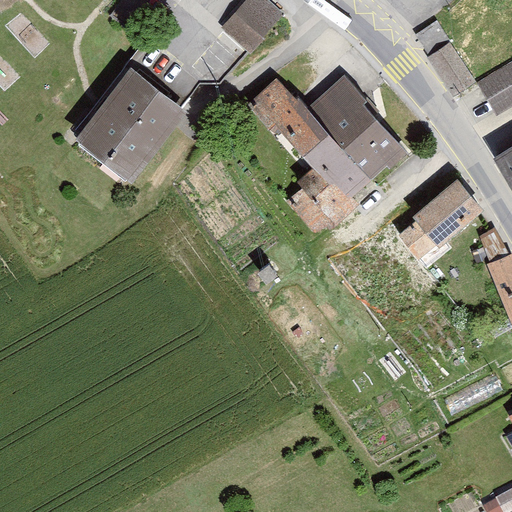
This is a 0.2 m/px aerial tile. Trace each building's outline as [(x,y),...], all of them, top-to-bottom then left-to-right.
[(265,0),(245,0),(219,31),(250,57),(282,14),(265,0)] [(449,42),(426,60),(454,98),(474,80),(449,42)] [(139,61),(76,142),(133,182),(195,104),(139,61)] [(511,62),(479,82),(495,116),(511,105),(511,62)] [(345,78),(309,109),(282,79),(252,105),(308,170),(298,179),(303,185),(283,202),(312,236),(349,205),(410,153),(345,78)] [(511,146),(501,153),(511,176),(511,146)] [(457,180),(413,219),(416,224),(396,241),(417,264),(435,246),(440,251),(484,212),(457,180)] [(391,236),(352,268),(397,322),(439,288),(417,264),(396,241),(391,236)] [(511,261),(510,257),(486,267),(511,330),(511,261)] [(511,486),(490,494),(496,511),(511,505),(511,486)]
